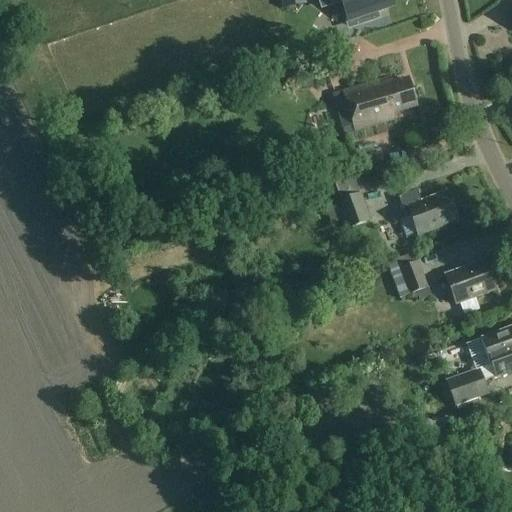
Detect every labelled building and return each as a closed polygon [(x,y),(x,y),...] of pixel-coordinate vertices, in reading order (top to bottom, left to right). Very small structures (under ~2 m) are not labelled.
[(304,0),(282,0),(284,9),(305,5),(304,0)] [(317,0),(321,11),(343,4),(348,21),(345,23),(348,32),(380,21),(379,16),(378,14),(377,12),(393,7),(390,0),(317,0)] [(318,65),(318,67),(318,70),(319,72),(321,74),(323,75),(325,76),(327,76),(329,76),(331,75),(333,74),(335,72),(336,70),(336,67),(336,65),(335,63),(333,61),(331,60),(329,59),(327,59),(325,59),(323,60),(321,61),(319,63),(318,65)] [(416,109),(408,81),(392,86),(390,80),(343,94),(355,134),(396,121),(394,115),(416,109)] [(366,174),(388,168),(384,154),(362,160),(366,174)] [(335,185),(341,204),(360,198),(354,179),(335,185)] [(389,186),(374,189),(377,202),(368,203),(371,217),(394,213),(389,186)] [(421,237),(459,223),(448,193),(425,202),(421,192),(401,198),(408,219),(414,217),(421,237)] [(343,232),(372,223),(363,197),(360,198),(341,204),(336,206),(339,215),(329,218),(332,226),(340,223),(343,232)] [(385,265),(399,298),(428,287),(415,253),(385,265)] [(487,264),(447,278),(458,308),(462,306),(466,318),(481,312),(477,301),(498,293),(487,264)] [(239,296),(245,314),(266,308),(261,289),(239,296)] [(511,329),(485,339),(499,379),(511,374),(511,329)] [(465,342),(473,366),(481,363),(473,339),(465,342)] [(460,407),(488,397),(479,373),(451,383),(460,407)]
